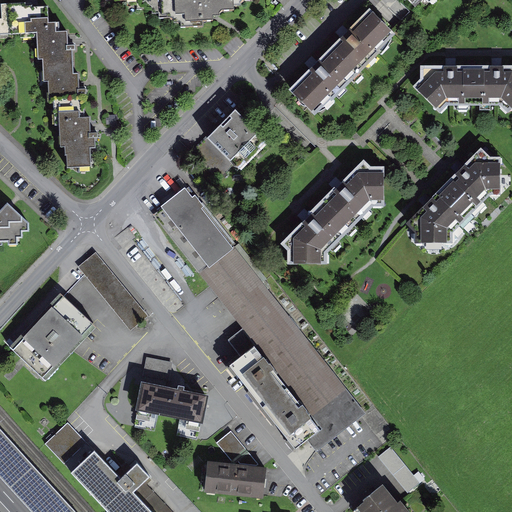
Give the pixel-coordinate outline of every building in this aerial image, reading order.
[(119,0),(120,5),(128,5),(128,1),(139,1),(139,14),(150,14),(149,10),(161,10),(160,0),(119,0)] [(206,24),(216,24),(216,19),(215,0),(160,0),(161,10),(161,22),(172,21),(172,18),(184,18),(185,30),(206,29),(206,24)] [(215,0),(216,19),(223,19),(230,18),(230,21),(237,20),(237,14),(244,13),(244,16),(251,16),(250,0),(215,0)] [(0,32),(5,32),(5,35),(32,34),(32,37),(36,37),(40,36),(40,30),(47,30),(46,9),(26,9),(26,8),(22,8),(22,6),(0,6),(0,32)] [(346,34),(334,47),(357,68),(396,29),(373,7),(346,34)] [(40,30),(40,36),(36,37),(37,61),(42,61),(43,71),(73,70),(73,52),(76,52),(75,46),(67,46),(66,33),(55,33),(55,24),(47,25),(47,30),(40,30)] [(317,108),(357,68),(334,47),(314,67),(295,86),(317,108)] [(511,63),(505,64),(490,64),(490,91),(511,91),(511,63)] [(462,91),(490,91),(490,64),(463,65),(449,65),(432,82),(451,102),(462,91)] [(73,70),(43,71),(43,85),(47,84),(48,105),(53,105),(53,128),(60,128),(59,112),(87,111),(86,92),(79,92),(78,77),(74,77),(73,70)] [(235,108),(208,135),(239,165),(265,139),(235,108)] [(87,111),(59,112),(60,128),(61,149),(66,148),(66,156),(69,156),(70,170),(91,169),(90,150),(96,150),(95,142),(101,141),(100,135),(91,135),(91,120),(87,120),(87,111)] [(461,173),(450,184),(472,204),(489,185),(505,185),(505,156),(479,157),(461,173)] [(344,185),(330,200),(350,219),(377,193),(390,193),(391,165),(366,164),(344,185)] [(452,226),(472,204),(450,184),(428,204),(423,210),(423,239),(452,238),(452,226)] [(209,265),(232,247),(202,205),(205,203),(196,192),(193,195),(185,185),(163,206),(209,265)] [(326,243),(350,219),(330,200),(310,219),(298,231),(298,256),(326,256),(326,243)] [(0,241),(16,241),(16,234),(20,234),(20,226),(28,226),(28,220),(10,202),(2,211),(0,208),(0,241)] [(261,405),(320,358),(232,247),(209,265),(201,272),(245,328),(229,340),(241,355),(229,365),(261,405)] [(95,255),(78,269),(131,335),(148,321),(95,255)] [(55,295),(5,349),(41,383),(92,330),(55,295)] [(320,358),(261,405),(295,447),(307,437),(316,448),(363,411),(320,358)] [(214,389),(149,376),(143,403),(208,416),(214,389)] [(0,473),(35,511),(77,511),(0,425),(0,473)] [(95,448),(71,470),(110,511),(154,511),(133,489),(150,474),(137,460),(120,475),(95,448)] [(408,496),(421,486),(391,451),(378,461),(408,496)] [(265,467),(209,461),(206,487),(262,492),(265,467)] [(412,511),(388,480),(360,501),(368,511),(412,511)]
